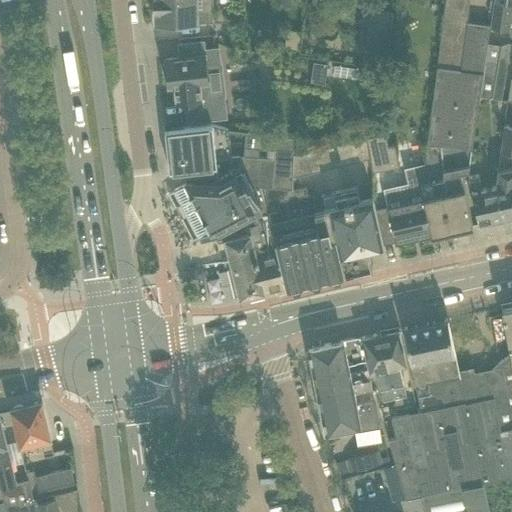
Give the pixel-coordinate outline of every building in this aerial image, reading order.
[(196,0),(153,0),(154,23),(196,22),(213,22),(213,9),(196,9),(196,0)] [(428,135),(426,144),(440,145),(446,146),(445,148),(456,149),(472,150),(479,96),(491,97),(498,62),(500,45),(487,43),(490,24),(467,21),(469,0),(445,0),(443,17),(441,34),(435,79),(428,135)] [(495,2),(492,27),(509,29),(511,4),(495,2)] [(367,32),(363,60),(387,63),(393,12),(373,9),(371,32),(367,32)] [(287,29),(285,46),(301,48),(302,30),(287,29)] [(303,30),(302,53),(348,55),(348,32),(303,30)] [(209,97),(206,64),(220,63),(218,48),(204,49),(203,41),(178,44),(180,58),(165,60),(165,63),(163,65),(164,75),(167,77),(168,86),(175,86),(177,103),(185,102),(187,121),(226,117),(223,95),(209,97)] [(500,45),(498,62),(491,97),(501,99),(511,43),(508,42),(500,45)] [(236,176),(241,185),(260,187),(292,189),(293,177),(293,155),(294,136),(238,130),(237,130),(230,130),(230,129),(228,128),(211,124),(164,128),(165,135),(169,171),(180,170),(188,169),(188,168),(197,167),(197,170),(207,169),(207,166),(216,165),(218,183),(223,183),(236,176)] [(511,126),(504,126),(500,154),(511,155),(511,126)] [(395,144),(385,146),(383,135),(370,136),(366,137),(370,158),(372,171),(398,167),(395,144)] [(370,158),(366,137),(352,140),(357,161),(370,158)] [(357,161),(352,140),(341,143),(346,164),(357,161)] [(346,164),(341,143),(330,146),(335,167),(346,164)] [(440,157),(440,145),(426,144),(424,161),(423,181),(419,181),(431,233),(451,229),(441,187),(445,187),(442,173),(440,157)] [(469,169),(472,150),(445,148),(446,146),(440,145),(440,157),(442,173),(445,187),(441,187),(451,229),(473,224),(461,171),(469,169)] [(335,167),(330,146),(319,149),(324,169),(335,167)] [(324,169),(319,149),(309,151),(307,152),(313,172),(324,169)] [(313,172),(307,152),(293,155),(293,177),(313,172)] [(511,215),(511,166),(499,169),(496,186),(503,217),(511,215)] [(503,217),(496,186),(483,189),(479,174),(468,176),(478,223),(503,217)] [(254,211),(265,206),(260,187),(241,185),(236,176),(223,183),(218,183),(217,183),(185,181),(186,184),(174,190),(198,236),(199,236),(200,235),(211,230),(211,231),(213,230),(215,235),(245,220),(245,219),(243,217),(247,214),(249,217),(250,219),(255,216),(254,211)] [(411,201),(387,206),(389,219),(395,242),(431,234),(431,233),(419,181),(407,184),(411,201)] [(292,189),(260,187),(265,206),(266,212),(277,210),(275,202),(308,194),(306,187),(292,189)] [(383,245),(378,223),(371,195),(360,198),(357,188),(323,196),(325,210),(332,238),(335,237),(344,273),(372,266),(368,248),(383,245)] [(266,212),(265,206),(254,211),(255,216),(259,230),(251,232),(257,257),(266,292),(285,287),(266,212)] [(324,210),(269,223),(285,287),(328,277),(344,273),(335,237),(332,238),(325,210),(324,210)] [(257,257),(251,232),(223,238),(238,299),(266,293),(266,292),(257,257)] [(202,292),(222,287),(216,265),(196,270),(202,292)] [(511,305),(501,308),(511,364),(511,363),(511,305)] [(511,363),(511,364),(474,372),(473,367),(458,370),(455,354),(457,354),(456,349),(454,350),(447,319),(403,328),(421,411),(392,417),(396,437),(388,438),(406,499),(422,495),(482,482),(490,511),(491,511),(509,507),(503,478),(511,476),(511,363)] [(412,390),(404,348),(399,329),(380,333),(394,398),(405,395),(405,392),(412,390)] [(394,398),(380,333),(361,337),(369,372),(377,371),(383,400),(394,398)] [(346,353),(356,351),(354,338),(311,347),(309,351),(312,370),(348,363),(346,353)] [(349,370),(348,363),(312,370),(316,389),(369,379),(367,367),(349,370)] [(372,391),(369,379),(316,389),(320,410),(356,403),(354,394),(372,391)] [(379,426),(375,408),(373,400),(356,403),(320,410),(325,433),(354,427),(355,431),(379,426)] [(53,453),(41,402),(41,401),(10,408),(17,440),(18,445),(40,440),(44,455),(53,453)] [(0,489),(3,501),(6,511),(36,511),(28,478),(15,481),(2,429),(0,419),(0,489)] [(379,448),(336,460),(340,473),(382,461),(379,448)] [(72,480),(69,460),(58,461),(61,482),(72,480)] [(491,511),(490,511),(482,482),(422,495),(425,511),(491,511)] [(40,511),(56,511),(53,499),(38,503),(40,511)]
